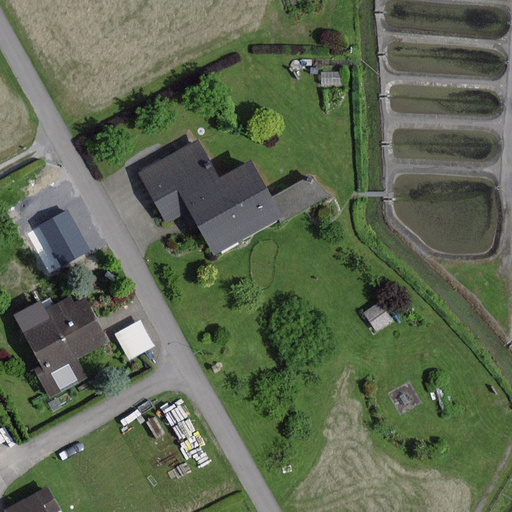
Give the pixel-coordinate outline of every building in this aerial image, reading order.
[(217,250),(283,214),(274,198),(253,159),(222,176),(201,138),(145,168),(172,217),(193,205),(217,250)] [(286,219),(332,193),(316,175),(274,198),(283,214),(286,219)] [(79,235),(97,226),(86,205),(69,214),(79,235)] [(74,299),(52,311),(56,317),(30,331),(48,365),(41,369),(55,395),(90,376),(79,357),(111,339),(89,299),(77,305),(74,299)] [(145,320),(121,333),(134,357),(159,344),(145,320)] [(57,511),(63,509),(48,487),(12,510),(13,511),(57,511)]
